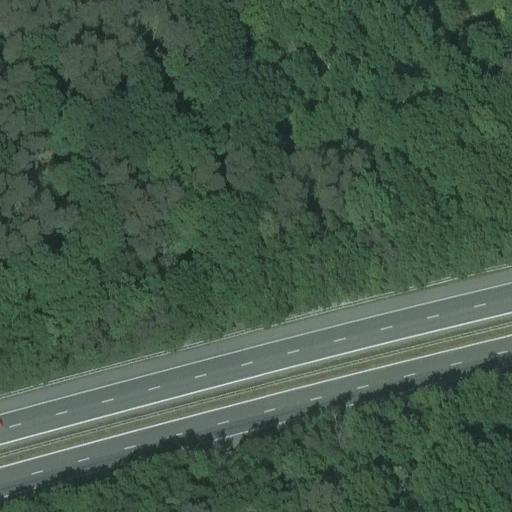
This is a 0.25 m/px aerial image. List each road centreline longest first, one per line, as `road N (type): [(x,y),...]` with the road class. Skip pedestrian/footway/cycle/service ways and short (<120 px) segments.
road 1 (motorway): [(0,485),(511,351)]
road 2 (motorway): [(511,299),(0,431)]
